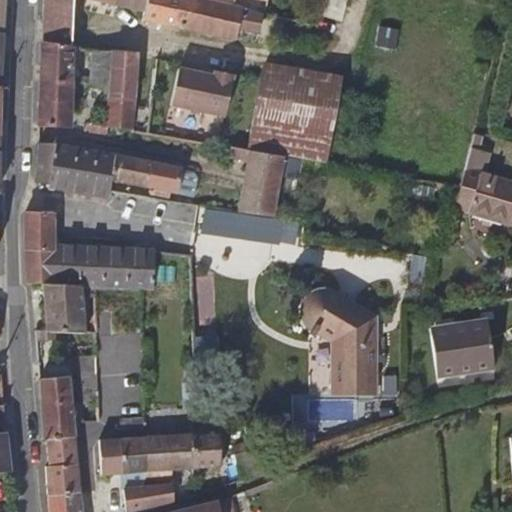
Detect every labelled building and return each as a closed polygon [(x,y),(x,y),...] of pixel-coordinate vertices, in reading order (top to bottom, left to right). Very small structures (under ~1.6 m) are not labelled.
[(40,0),(39,42),(69,50),(69,46),(70,13),(70,0),(40,0)] [(94,0),(101,2),(142,11),(144,0),(94,0)] [(184,0),(144,0),(142,11),(141,19),(178,28),(184,0)] [(232,40),(239,10),(232,8),(201,0),(184,0),(178,28),(232,40)] [(217,0),(233,4),(232,8),(239,10),(272,16),(274,0),(217,0)] [(377,25),(375,47),(397,49),(399,27),(377,25)] [(69,50),(39,42),(38,79),(67,81),(69,50)] [(92,51),(91,84),(91,91),(105,93),(108,53),(92,51)] [(134,66),(134,56),(108,53),(105,93),(105,97),(107,98),(131,100),(134,66)] [(129,129),(146,132),(153,67),(154,60),(134,56),(134,66),(131,100),(131,113),(129,129)] [(221,115),(229,73),(211,70),(210,75),(175,68),(168,104),(221,115)] [(67,81),(38,79),(36,124),(65,126),(67,81)] [(324,163),(335,92),(258,79),(245,149),(280,155),(324,163)] [(106,111),(131,113),(131,100),(107,98),(106,111)] [(105,125),(129,129),(131,113),(106,111),(105,125)] [(81,124),(80,132),(104,133),(105,125),(81,124)] [(50,145),(35,144),(34,181),(45,184),(50,145)] [(71,147),(50,145),(45,184),(44,189),(108,196),(109,190),(110,180),(113,155),(71,147)] [(244,161),(245,149),(234,147),(230,146),(228,158),(244,161)] [(271,213),(280,155),(245,149),(244,161),(236,208),(270,214),(271,213)] [(180,168),(113,155),(110,180),(176,192),(179,169),(180,168)] [(192,171),(179,169),(176,192),(193,196),(196,177),(192,171)] [(511,228),(511,193),(463,180),(461,187),(451,215),(465,219),(465,221),(511,233),(511,228)] [(50,210),(33,211),(24,211),(24,246),(24,284),(40,284),(49,285),(50,247),(50,210)] [(150,252),(50,247),(49,285),(78,288),(90,288),(95,289),(95,288),(137,290),(149,290),(150,252)] [(49,285),(40,284),(43,331),(52,332),(81,333),(81,328),(78,288),(49,285)] [(332,339),(333,391),(374,391),(372,315),(326,288),(312,288),(302,299),(302,313),(303,320),(310,326),(307,332),(311,334),(315,328),(332,339)] [(486,320),(460,324),(461,332),(429,336),(435,378),(493,370),(486,320)] [(461,332),(460,324),(428,328),(429,336),(461,332)] [(52,332),(43,331),(33,331),(34,342),(52,341),(52,332)] [(66,377),(36,379),(40,439),(45,438),(71,437),(70,424),(66,377)] [(94,391),(96,422),(106,422),(106,429),(141,428),(141,419),(109,421),(107,391),(94,391)] [(0,434),(0,474),(9,474),(5,434),(0,434)] [(215,435),(188,436),(191,469),(195,468),(218,466),(215,435)] [(191,469),(188,436),(165,438),(167,470),(191,469)] [(71,437),(45,438),(48,467),(43,467),(44,473),(73,473),(71,437)] [(167,470),(165,438),(142,439),(144,470),(143,471),(167,470)] [(144,470),(142,439),(116,440),(118,473),(126,472),(143,471),(144,470)] [(118,473),(116,440),(96,441),(98,474),(118,473)] [(218,466),(195,468),(200,493),(219,488),(218,466)] [(73,473),(44,473),(46,497),(75,494),(73,473)] [(170,500),(168,485),(140,488),(143,507),(170,500)] [(121,511),(143,507),(140,488),(122,490),(119,490),(121,511)] [(78,511),(75,494),(46,497),(47,511),(78,511)] [(171,511),(216,511),(214,502),(171,511)]
